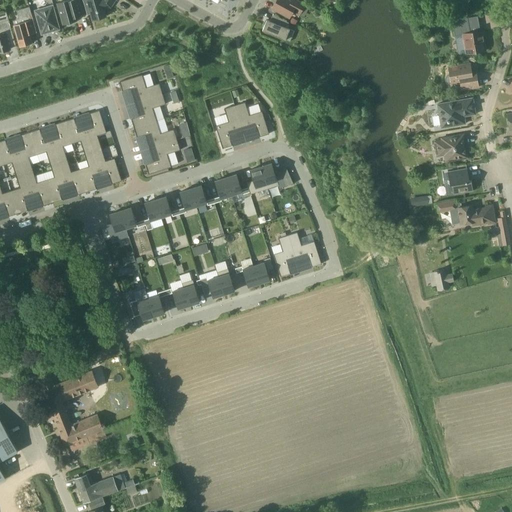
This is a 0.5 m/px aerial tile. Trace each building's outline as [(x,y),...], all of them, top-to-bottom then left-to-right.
[(78,0),(71,0),(69,0),(57,3),(63,24),(66,23),(67,25),(68,25),(71,24),(72,24),(74,23),(74,21),(77,21),(75,13),(82,11),(78,0)] [(115,0),(87,0),(93,20),(106,16),(104,9),(110,7),(115,0)] [(305,4),(297,0),(292,0),(292,2),(287,0),(277,0),(273,8),(289,17),(292,11),(299,15),(305,4)] [(53,5),(34,10),(40,31),(52,28),(53,32),(60,30),(53,5)] [(30,6),(17,10),(20,23),(14,25),(20,46),(23,46),(23,47),(30,45),(29,44),(32,43),(29,31),(35,29),(35,30),(36,30),(30,6)] [(286,28),(289,23),(273,14),(269,21),(266,20),(262,31),(290,42),(294,31),(286,28)] [(290,23),(296,27),(299,21),(293,18),(290,23)] [(482,30),(470,32),(467,18),(452,20),(454,36),(456,35),(463,34),(466,53),(486,50),(482,30)] [(8,19),(0,21),(0,51),(6,50),(5,48),(16,45),(8,19)] [(163,66),(167,79),(174,77),(169,64),(163,66)] [(476,75),(471,76),(469,64),(448,67),(450,76),(446,76),(445,79),(446,82),(448,84),(451,83),(460,82),(462,90),(478,87),(476,75)] [(130,89),(134,103),(162,94),(159,83),(146,87),(142,75),(119,82),(122,91),(130,89)] [(170,93),(174,104),(179,102),(176,91),(170,93)] [(162,94),(134,103),(138,116),(131,119),(134,128),(156,121),(153,108),(166,104),(162,94)] [(462,110),(474,107),(473,98),(437,104),(438,111),(432,115),(434,125),(441,126),(441,128),(465,124),(462,110)] [(235,105),(243,134),(257,130),(259,137),(269,134),(262,111),(249,115),(245,102),(235,105)] [(230,138),(243,134),(235,105),(224,109),(228,122),(215,126),(223,148),(232,145),(230,138)] [(92,121),(84,123),(93,151),(101,148),(97,136),(106,133),(99,110),(90,113),(92,121)] [(74,118),(65,121),(72,144),(80,141),(84,154),(93,151),(84,123),(76,125),(74,118)] [(72,144),(65,121),(55,124),(57,131),(50,134),(59,162),(67,159),(63,146),(72,144)] [(156,121),(134,128),(137,137),(144,135),(148,149),(177,140),(173,129),(160,133),(156,121)] [(188,128),(181,131),(183,138),(190,135),(188,128)] [(40,129),(30,132),(37,154),(46,152),(50,164),(59,162),(50,134),(42,136),(40,129)] [(23,142),(15,144),(24,173),(33,170),(29,157),(37,154),(30,132),(21,135),(23,142)] [(464,134),(441,138),(442,140),(435,141),(436,151),(443,149),(445,161),(468,158),(464,134)] [(5,140),(0,141),(0,155),(3,165),(12,163),(16,175),(24,173),(15,144),(8,147),(5,140)] [(180,150),(177,140),(148,149),(153,162),(145,165),(148,172),(148,174),(171,167),(167,154),(180,150)] [(93,151),(102,179),(109,177),(112,184),(121,181),(114,158),(105,161),(101,148),(93,151)] [(102,179),(93,151),(84,154),(88,166),(80,169),(87,192),(96,189),(94,182),(102,179)] [(193,153),(185,155),(187,162),(195,160),(193,153)] [(71,172),(67,159),(59,162),(67,190),(75,188),(77,195),(87,192),(80,169),(71,172)] [(60,192),(67,190),(59,162),(50,164),(54,177),(45,180),(52,202),(62,200),(60,192)] [(261,167),(268,189),(278,185),(279,185),(274,172),(272,163),(261,167)] [(247,183),(248,188),(250,192),(250,194),(268,189),(261,167),(250,170),(253,181),(247,183)] [(286,168),(274,172),(279,185),(278,185),(279,188),(293,183),(286,168)] [(471,180),(469,181),(467,168),(448,172),(449,179),(445,179),(447,194),(453,193),(453,194),(473,191),(471,180)] [(52,202),(45,180),(37,183),(33,170),(24,173),(33,201),(41,198),(43,205),(52,202)] [(33,201),(24,173),(16,175),(20,188),(11,191),(18,213),(28,210),(25,203),(33,201)] [(243,194),(250,192),(248,188),(241,190),(237,174),(226,178),(231,195),(242,192),(243,194)] [(220,197),(213,199),(214,203),(221,201),(220,199),(231,195),(226,178),(215,181),(220,197)] [(201,185),(191,189),(196,206),(207,203),(208,205),(214,203),(213,199),(206,201),(201,185)] [(18,213),(11,191),(2,194),(0,186),(0,211),(6,209),(9,216),(18,213)] [(185,210),(196,206),(191,189),(189,189),(180,192),(185,208),(178,210),(179,214),(186,212),(185,210)] [(166,196),(155,200),(156,201),(161,217),(172,214),(173,216),(179,214),(178,210),(171,212),(167,197),(166,196)] [(150,221),(161,217),(156,201),(155,200),(145,203),(145,204),(149,219),(143,221),(144,225),(151,223),(150,221)] [(454,200),(438,203),(439,212),(455,209),(454,200)] [(493,204),(485,206),(486,207),(473,209),(472,205),(458,207),(459,216),(454,217),(456,225),(473,222),(473,225),(488,222),(489,224),(496,223),(493,204)] [(131,207),(120,211),(121,213),(126,228),(137,225),(137,228),(144,225),(143,221),(136,223),(132,209),(131,207)] [(110,217),(112,224),(106,225),(110,239),(116,237),(117,239),(126,236),(127,237),(128,237),(126,228),(121,213),(120,211),(109,214),(110,217)] [(506,217),(498,219),(499,226),(496,227),(499,246),(511,244),(506,217)] [(418,224),(415,225),(414,227),(414,231),(416,232),(419,233),(421,232),(422,230),(422,227),(421,225),(418,224)] [(297,232),(290,235),(299,263),(309,260),(312,267),(321,264),(314,241),(301,245),(297,232)] [(282,251),(273,254),(280,277),(290,274),(288,266),(299,263),(290,235),(286,236),(281,237),(278,238),(282,251)] [(253,266),(259,283),(270,280),(267,271),(274,269),(270,257),(263,259),(264,262),(253,266)] [(259,283),(253,266),(243,269),(242,266),(235,268),(237,273),(243,271),(248,286),(259,283)] [(218,277),(224,294),(235,291),(228,269),(217,272),(218,277)] [(446,269),(433,272),(437,291),(450,289),(448,283),(454,282),(452,274),(447,275),(446,269)] [(207,277),(200,280),(201,284),(208,282),(211,293),(213,298),(224,294),(218,277),(207,280),(207,277)] [(195,286),(193,282),(193,280),(182,283),(183,288),(189,305),(200,302),(195,286)] [(205,295),(211,293),(208,282),(201,284),(205,295)] [(172,288),(165,291),(166,295),(173,293),(178,309),(189,305),(183,288),(172,291),(172,288)] [(148,299),(154,316),(164,313),(160,297),(166,295),(165,291),(158,293),(159,295),(148,299)] [(131,306),(137,304),(138,304),(140,312),(143,320),(154,316),(148,299),(147,294),(136,298),(136,300),(129,302),(131,306)] [(134,317),(141,314),(138,305),(131,307),(134,317)] [(76,341),(79,348),(81,353),(90,350),(87,345),(85,338),(76,341)] [(99,387),(92,370),(53,385),(49,375),(39,379),(51,408),(62,403),(61,401),(82,393),(88,391),(99,387)] [(62,403),(51,408),(65,445),(93,434),(95,440),(106,436),(98,414),(91,417),(71,424),(62,403)] [(0,468),(0,461),(18,451),(0,418),(0,480),(5,478),(0,468)] [(112,476),(92,483),(88,473),(74,478),(83,503),(118,490),(125,488),(123,482),(120,474),(113,476),(112,476)] [(101,496),(88,501),(91,509),(104,504),(101,496)]
